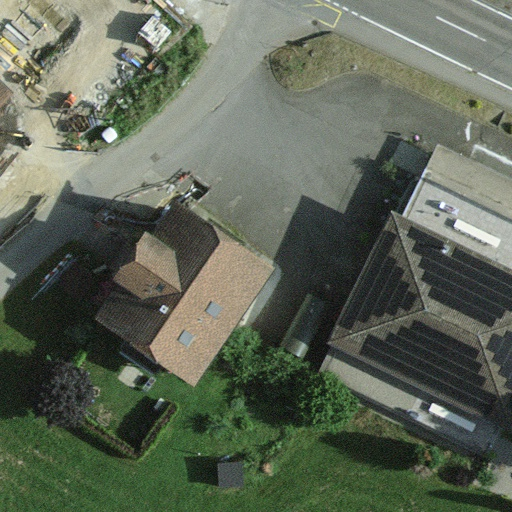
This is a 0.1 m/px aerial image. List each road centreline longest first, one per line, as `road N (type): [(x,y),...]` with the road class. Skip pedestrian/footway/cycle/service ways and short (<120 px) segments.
road 1 (unclassified): [(294,0),(245,62),(0,289)]
road 2 (primary): [(511,61),(386,0)]
road 3 (track): [(0,124),(90,205)]
